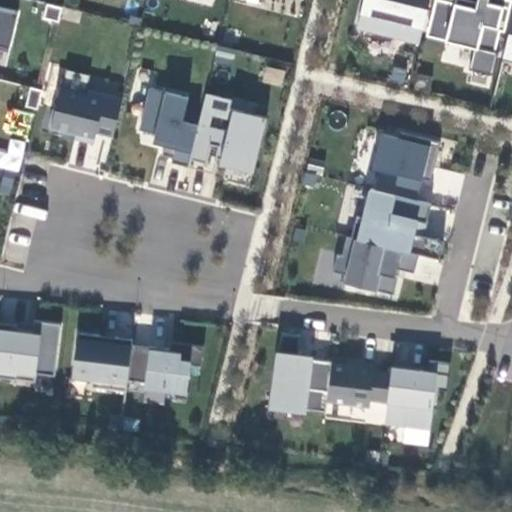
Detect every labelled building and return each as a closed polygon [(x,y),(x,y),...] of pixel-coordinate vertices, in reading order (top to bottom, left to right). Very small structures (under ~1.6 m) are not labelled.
[(424,37),(432,0),(367,0),(362,22),(424,37)] [(511,0),(438,0),(431,31),(479,42),(473,64),(497,70),(500,59),(503,47),(499,46),(505,25),(509,26),(511,12),(511,0)] [(62,7),(45,2),(41,17),(58,22),(62,7)] [(18,12),(0,7),(0,44),(10,47),(18,12)] [(511,12),(509,26),(500,59),(511,61),(511,12)] [(468,70),(466,83),(490,87),(492,74),(468,70)] [(175,158),(192,162),(194,156),(202,121),(187,117),(193,94),(154,84),(144,125),(160,129),(157,139),(168,142),(166,151),(176,154),(175,158)] [(97,140),(100,129),(117,133),(126,95),(91,87),(90,91),(64,85),(59,106),(57,105),(52,124),(80,130),(78,135),(97,140)] [(41,90),(29,86),(24,106),(36,109),(41,90)] [(234,96),(210,90),(202,121),(194,156),(209,159),(214,141),(221,142),(218,154),(224,155),(223,160),(256,168),(269,113),(232,104),(234,96)] [(444,137),(404,127),(403,133),(384,129),(377,161),(384,163),(379,185),(421,195),(425,178),(427,173),(435,175),(444,137)] [(9,137),(6,151),(0,149),(0,168),(18,173),(25,141),(9,137)] [(317,186),(321,167),(307,165),(303,183),(317,186)] [(429,216),(432,217),(436,198),(421,195),(379,185),(375,184),(369,212),(362,210),(356,233),(424,250),(445,254),(449,235),(426,230),(429,216)] [(16,214),(43,219),(45,209),(18,204),(16,214)] [(404,264),(420,268),(424,250),(356,233),(352,232),(347,251),(342,250),(338,267),(354,271),(353,279),(401,291),(406,271),(402,271),(404,264)] [(4,320),(0,349),(0,382),(38,387),(40,371),(57,373),(64,321),(37,318),(36,331),(19,329),(20,322),(4,320)] [(332,407),(333,397),(337,360),(338,357),(302,353),(305,331),(284,328),(275,400),(332,407)] [(131,387),(133,376),(133,375),(137,341),(138,336),(120,334),(120,338),(104,337),(105,332),(84,329),(79,373),(99,375),(98,383),(131,387)] [(176,345),(183,346),(184,339),(176,338),(176,345)] [(183,346),(176,345),(137,341),(133,375),(151,377),(151,379),(193,384),(196,360),(207,362),(209,342),(184,339),(183,346)] [(435,356),(433,367),(426,366),(426,369),(397,365),(397,368),(393,398),(391,419),(436,424),(438,403),(443,403),(445,385),(453,386),(456,359),(435,356)] [(362,358),(362,363),(337,360),(333,397),(375,402),(376,396),(393,398),(397,368),(379,366),(380,360),(362,358)] [(193,384),(151,379),(150,382),(192,387),(193,384)]
